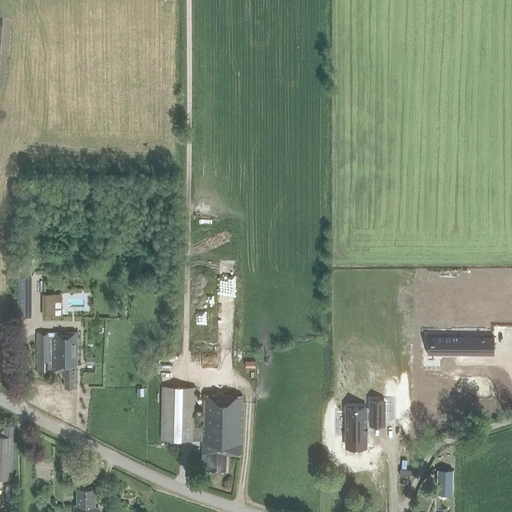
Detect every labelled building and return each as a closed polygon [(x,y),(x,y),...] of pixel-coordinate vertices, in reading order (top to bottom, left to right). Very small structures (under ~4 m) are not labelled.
[(31,277),(17,277),(17,317),(31,317),(31,277)] [(42,314),(56,314),(56,307),(62,307),(62,292),(42,292),(42,314)] [(76,366),(78,366),(77,333),(36,333),(36,372),(50,372),(49,337),(52,337),(53,372),(61,372),(61,377),(63,377),(64,388),(74,388),(73,377),(76,377),(76,366)] [(428,337),(431,337),(431,354),(428,354),(428,355),(463,355),(463,336),(428,336),(428,337)] [(475,336),(475,355),(495,355),(495,336),(475,336)] [(202,441),(201,461),(206,461),(206,470),(225,471),(225,455),(240,455),(241,396),(203,395),(202,428),(194,428),(195,387),(161,387),(161,441),(194,441),(202,441)] [(358,446),(366,446),(366,423),(370,423),(370,424),(384,424),(384,400),(370,400),(370,409),(366,409),(366,408),(346,408),(346,446),(355,446),(355,447),(358,447),(358,446)] [(0,480),(11,480),(13,427),(4,427),(4,437),(0,437),(0,480)] [(441,494),(450,494),(450,481),(441,481),(441,494)] [(97,511),(97,508),(94,508),(94,489),(76,489),(76,505),(73,505),(73,511),(97,511)]
